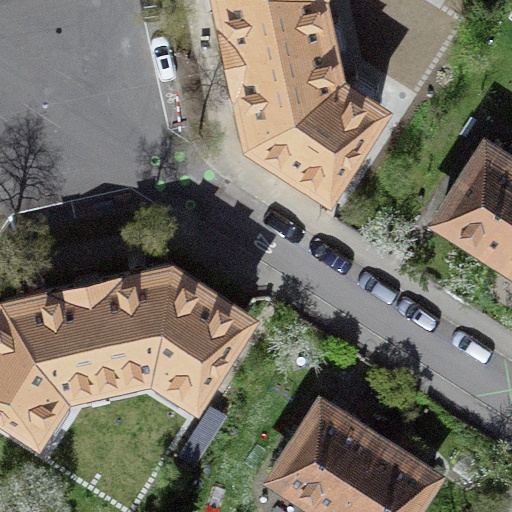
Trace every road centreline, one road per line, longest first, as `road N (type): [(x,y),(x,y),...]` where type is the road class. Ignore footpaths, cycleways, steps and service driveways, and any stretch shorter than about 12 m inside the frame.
road 1 (residential): [(243,220),(511,392)]
road 2 (residential): [(45,92),(243,220)]
